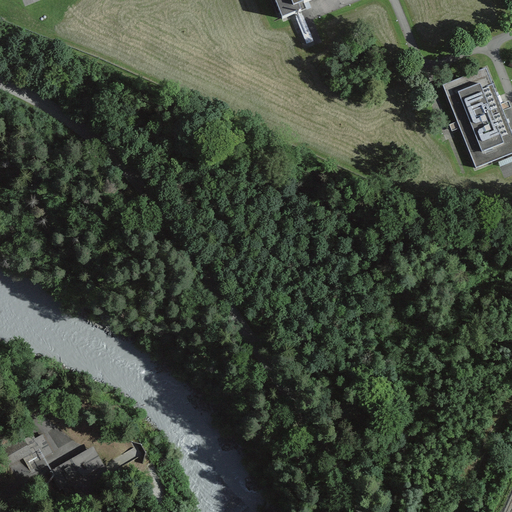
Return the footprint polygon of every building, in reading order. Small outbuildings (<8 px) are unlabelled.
[(275,0),(283,18),(294,14),(306,44),(313,42),(301,11),(306,9),(303,3),(309,0),(275,0)] [(511,155),(511,139),(484,68),(440,85),(473,171),(511,155)] [(34,411),(25,400),(19,405),(28,416),(34,411)] [(61,408),(57,403),(45,412),(49,417),(61,408)] [(54,451),(44,433),(35,438),(32,434),(0,452),(8,467),(23,459),(30,472),(33,470),(28,461),(38,455),(40,459),(54,451)] [(110,475),(93,446),(50,471),(64,496),(69,493),(73,499),(76,497),(79,502),(97,492),(92,485),(110,475)] [(133,483),(127,476),(120,482),(126,489),(133,483)]
